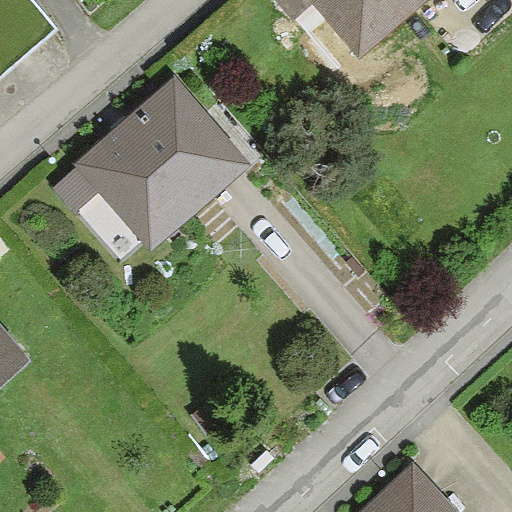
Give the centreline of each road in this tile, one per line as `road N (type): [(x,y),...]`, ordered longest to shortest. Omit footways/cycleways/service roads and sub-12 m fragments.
road 1 (residential): [(285,511),(511,303)]
road 2 (residential): [(0,162),(183,0)]
